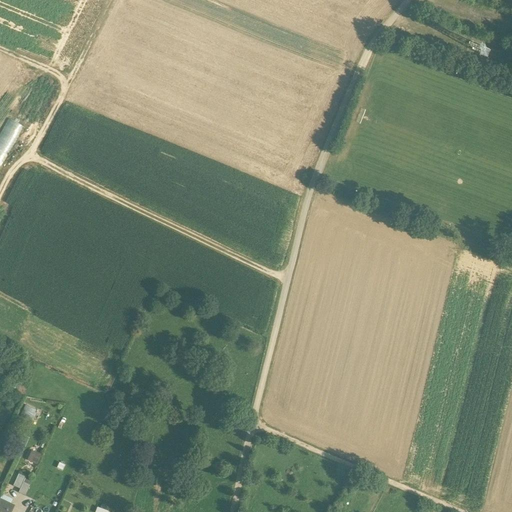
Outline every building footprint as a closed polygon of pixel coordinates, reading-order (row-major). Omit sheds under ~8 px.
[(0,166),(21,125),(6,117),(0,129),(0,166)] [(477,233),(438,219),(435,227),(474,242),(475,240),(477,233)] [(21,416),(32,420),(36,412),(24,407),(21,416)] [(37,464),(41,455),(31,451),(28,460),(37,464)] [(25,477),(18,474),(13,486),(19,489),(22,483),(25,477)] [(29,486),(22,483),(19,489),(18,493),(25,496),(29,486)] [(9,511),(12,506),(0,500),(0,511),(9,511)]
